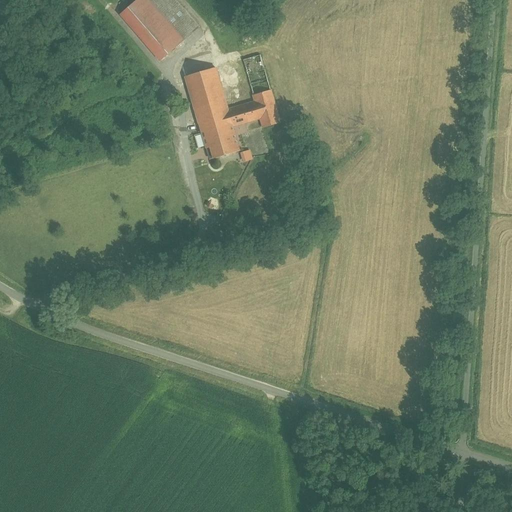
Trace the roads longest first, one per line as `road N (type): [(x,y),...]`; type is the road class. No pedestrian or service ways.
road 1 (unclassified): [(0,284),(61,320),(460,447)]
road 2 (unclassified): [(494,0),(460,447)]
